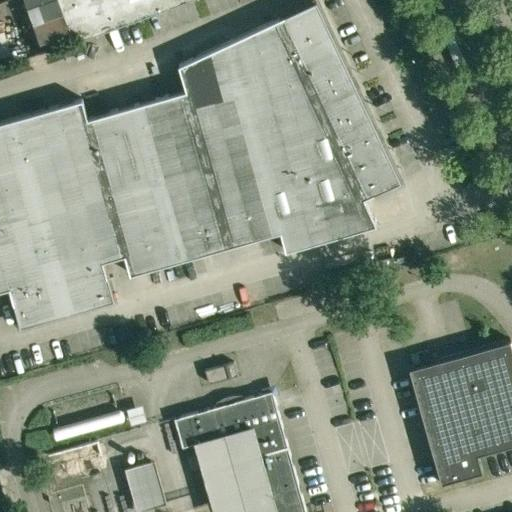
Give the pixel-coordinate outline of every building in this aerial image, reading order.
[(20,326),(114,299),(103,260),(124,254),(130,274),(280,231),(285,250),(376,224),(364,198),(400,181),(316,0),(178,64),(186,89),(87,117),(82,98),(0,121),(0,289),(9,287),(20,326)] [(52,0),(68,42),(184,0),(52,0)] [(511,344),(510,339),(472,349),(452,355),(430,361),(412,366),(408,367),(440,480),(441,483),(483,471),(478,454),(511,444),(511,344)] [(234,361),(205,370),(209,383),(237,375),(234,361)] [(182,447),(251,427),(275,511),(306,511),(272,390),(174,418),(182,447)]
